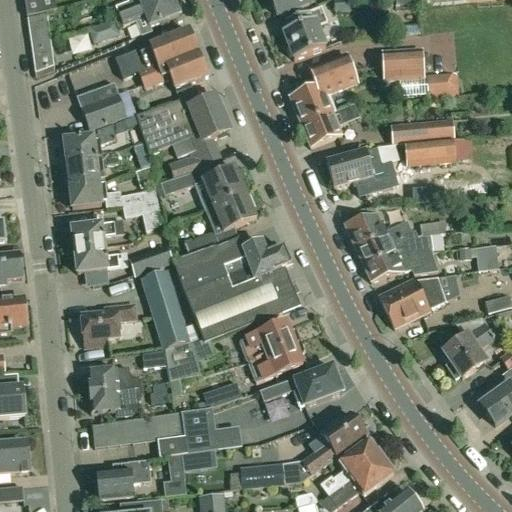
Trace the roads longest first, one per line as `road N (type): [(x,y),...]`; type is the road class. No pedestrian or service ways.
road 1 (residential): [(496,511),(399,404),(331,281),(214,0)]
road 2 (residential): [(67,511),(4,0)]
